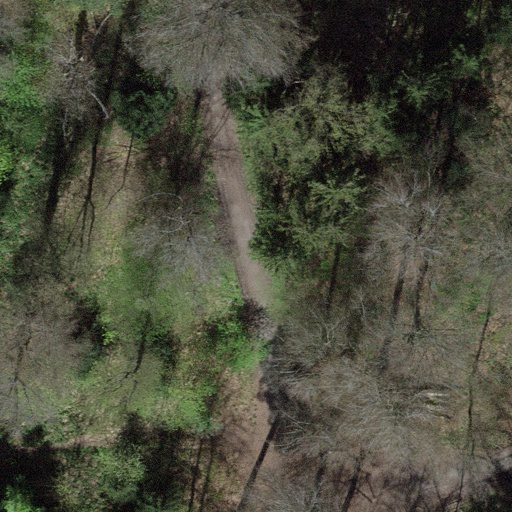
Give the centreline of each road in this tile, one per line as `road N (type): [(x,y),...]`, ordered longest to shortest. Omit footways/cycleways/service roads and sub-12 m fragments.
road 1 (track): [(349,502),(273,362),(193,0)]
road 2 (track): [(339,511),(446,467),(511,466)]
